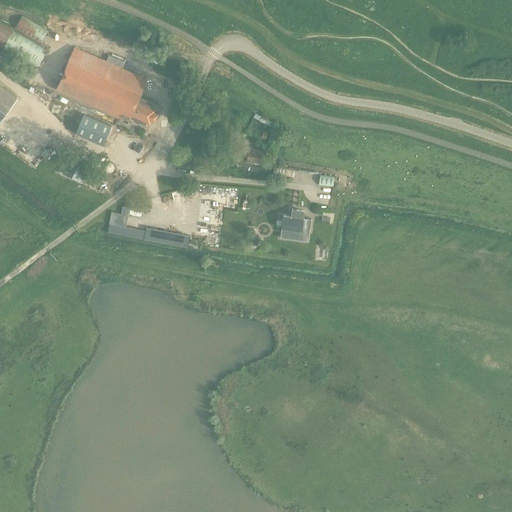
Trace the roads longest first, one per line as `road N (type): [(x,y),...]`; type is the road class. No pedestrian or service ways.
road 1 (residential): [(144,171),(228,45),(312,90),(511,144)]
road 2 (unknown): [(193,0),(238,13),(329,71),(386,77),(511,121)]
road 3 (track): [(511,101),(448,88),(382,40),(296,33),(261,0)]
road 4 (residential): [(326,190),(144,171)]
